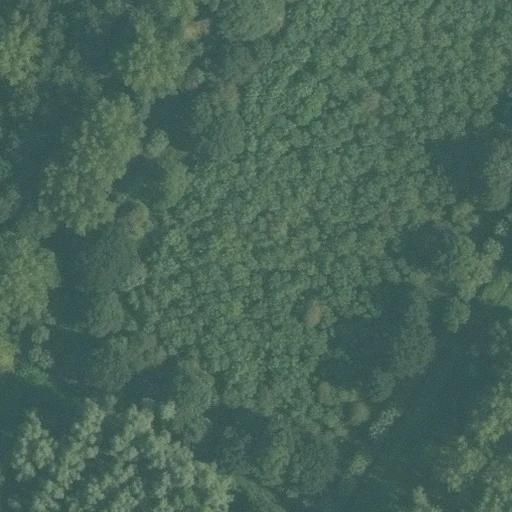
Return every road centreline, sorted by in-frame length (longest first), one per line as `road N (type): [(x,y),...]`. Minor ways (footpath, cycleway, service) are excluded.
road 1 (track): [(0,345),(22,315),(56,329),(195,423),(241,440),(310,485),(339,473),(511,189)]
road 2 (track): [(56,329),(262,0)]
road 3 (track): [(22,315),(202,0)]
road 4 (track): [(0,437),(36,390),(264,511)]
road 5 (track): [(511,275),(369,511)]
